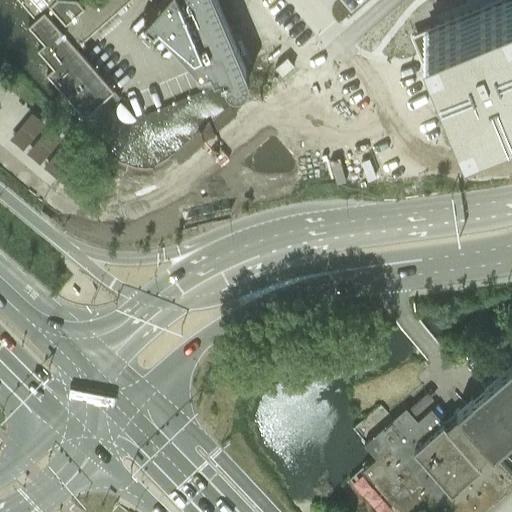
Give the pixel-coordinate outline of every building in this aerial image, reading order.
[(49,69),(82,107),(83,108),(84,109),(86,109),(87,109),(89,109),(90,108),(115,87),(75,41),(79,38),(80,39),(124,0),(24,0),(37,14),(30,20),(46,38),(39,44),(55,63),(49,69)] [(151,0),(144,8),(153,17),(156,15),(200,66),(210,62),(214,71),(220,69),(226,81),(228,82),(230,84),(234,86),(238,86),(242,85),(244,82),(247,79),(248,74),(248,69),(217,0),(151,0)] [(511,0),(490,0),(411,32),(447,119),(451,129),(511,103),(511,0)] [(511,358),(483,384),(511,416),(511,358)] [(376,454),(363,466),(404,511),(420,511),(425,508),(428,511),(474,511),(511,479),(511,470),(493,449),(508,435),(504,431),(504,432),(471,394),(443,419),(430,405),(417,416),(406,404),(364,440),(376,454)]
